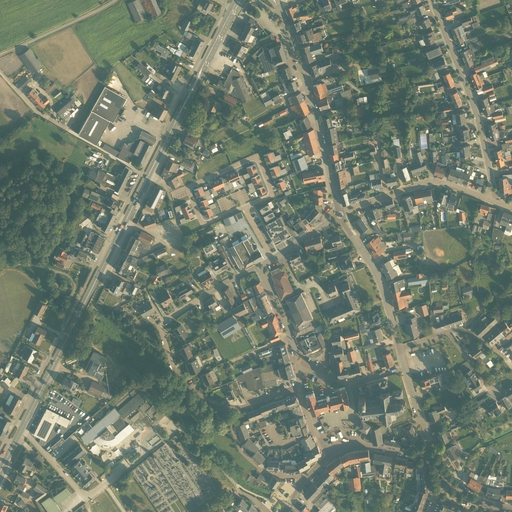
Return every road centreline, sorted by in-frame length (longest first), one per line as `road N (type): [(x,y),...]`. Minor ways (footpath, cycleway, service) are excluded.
road 1 (primary): [(21,428),(190,92)]
road 2 (residential): [(240,406),(204,398),(183,383),(158,326),(257,266)]
road 3 (unclassified): [(339,216),(278,6)]
road 4 (residential): [(496,201),(480,115),(431,0)]
road 5 (residential): [(243,208),(273,195),(256,156),(186,187),(202,224)]
road 6 (residential): [(339,216),(428,181),(496,201)]
road 7 (unclassified): [(399,348),(374,270),(339,216)]
road 8 (residential): [(115,0),(0,56)]
road 9 (residential): [(240,406),(232,431),(243,454),(269,473),(306,478)]
